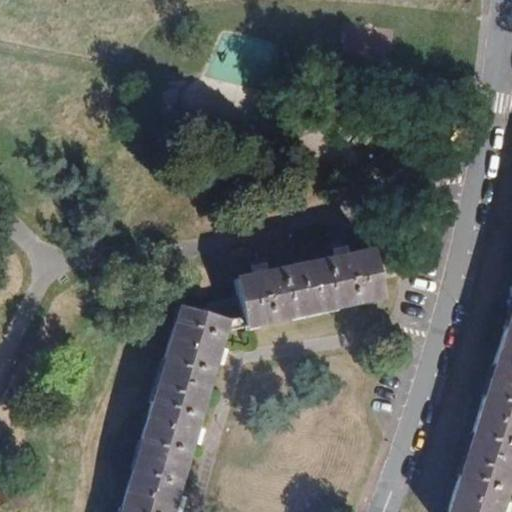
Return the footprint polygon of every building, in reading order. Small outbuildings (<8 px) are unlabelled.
[(327,244),(330,257),(347,255),(344,241),(327,244)] [(166,511),(171,498),(188,440),(192,425),(209,363),(214,347),(219,329),(377,300),(365,252),(347,255),(330,257),(263,271),(247,274),(227,278),(231,297),(198,302),(195,316),(174,311),(114,511),(166,511)] [(246,260),(247,274),(263,271),(261,258),(246,260)] [(511,295),(440,511),(492,511),(495,505),(500,488),(511,453),(511,295)] [(214,347),(209,363),(220,366),(226,349),(214,347)] [(192,425),(188,440),(199,443),(204,429),(192,425)] [(511,491),(500,488),(495,505),(508,510),(511,498),(511,491)] [(171,498),(166,511),(180,511),(183,500),(171,498)]
